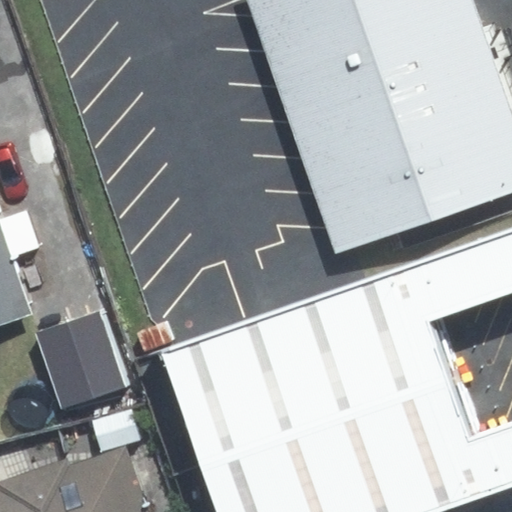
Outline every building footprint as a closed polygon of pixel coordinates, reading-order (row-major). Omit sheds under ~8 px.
[(248,0),(337,255),(511,193),(511,126),(467,0),(248,0)] [(0,319),(42,305),(0,181),(0,319)] [(511,423),(502,427),(460,308),(511,289),(511,226),(192,337),(253,511),(423,511),(511,481),(511,423)] [(60,409),(124,388),(98,311),(35,332),(60,409)] [(140,403),(101,416),(110,444),(149,431),(140,403)] [(161,511),(136,438),(79,458),(77,452),(11,476),(13,482),(0,486),(0,511),(161,511)]
